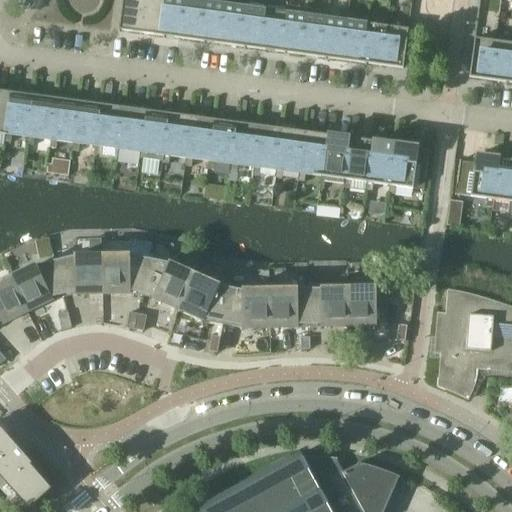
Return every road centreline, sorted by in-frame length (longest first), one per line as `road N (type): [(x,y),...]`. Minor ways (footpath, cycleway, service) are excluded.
road 1 (residential): [(511,126),(12,59),(0,50)]
road 2 (residential): [(107,511),(188,450),(283,425),(332,425),(444,461),(506,511)]
road 3 (residential): [(511,491),(441,438),(345,407),(289,405),(180,432)]
road 4 (residential): [(0,385),(58,349),(112,343),(160,356),(180,432)]
road 5 (residential): [(180,432),(71,511)]
